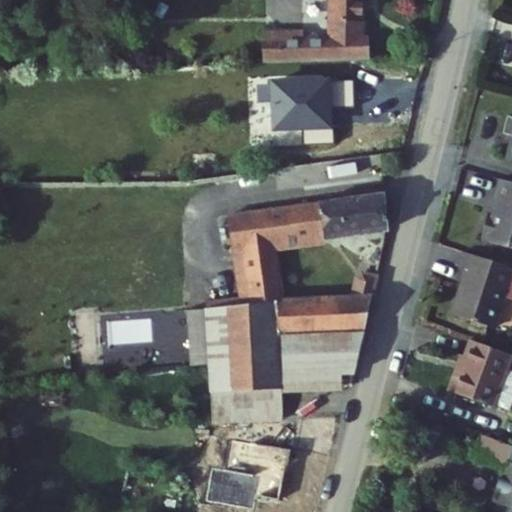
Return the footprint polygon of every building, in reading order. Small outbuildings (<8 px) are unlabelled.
[(286,28),(285,60),(374,56),(376,34),(369,33),(371,0),(378,0),(380,0),(379,0),(336,0),(335,37),(309,36),(309,29),(286,28)] [(269,28),(267,61),(285,60),(286,28),(269,28)] [(362,104),(360,76),(280,80),(282,126),(310,124),(310,142),(342,141),(341,122),(337,122),(336,105),(362,104)] [(511,113),(504,112),(500,130),(509,132),(505,147),(511,156),(511,113)] [(511,180),(501,177),(496,199),(498,199),(494,214),(489,213),(483,235),(488,237),(487,240),(511,247),(511,180)] [(386,190),(228,214),(235,248),(246,247),(253,301),(275,299),(279,334),(313,332),(369,328),(383,262),(369,258),(366,267),(358,271),(352,291),(299,293),(297,273),(276,274),(272,243),(391,226),(386,190)] [(467,268),(452,313),(495,326),(504,295),(511,297),(511,267),(462,251),(458,264),(467,268)] [(230,303),(214,310),(229,390),(277,386),(275,374),(284,374),(279,334),(275,299),(253,301),(230,303)] [(369,328),(313,332),(314,371),(359,368),(369,328)] [(313,332),(279,334),(284,374),(314,371),(313,332)] [(511,355),(473,342),(454,394),(511,413),(511,409),(511,373),(509,372),(511,363),(511,355)] [(244,433),(235,484),(286,494),(295,445),(244,433)] [(511,462),(511,458),(511,443),(496,438),(487,459),(508,467),(511,462)] [(511,511),(511,458),(511,462),(508,467),(503,479),(506,480),(501,492),(498,490),(490,508),(499,511),(511,511)]
